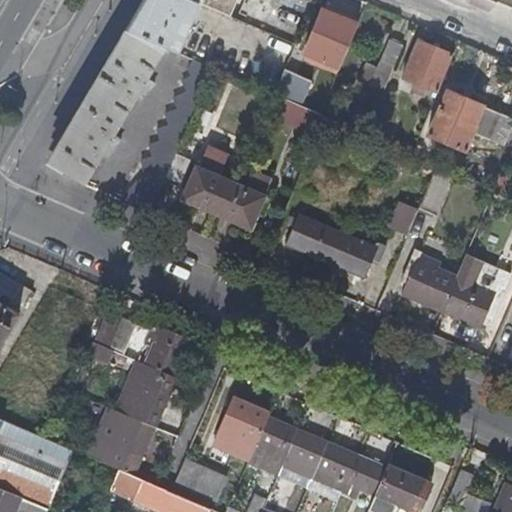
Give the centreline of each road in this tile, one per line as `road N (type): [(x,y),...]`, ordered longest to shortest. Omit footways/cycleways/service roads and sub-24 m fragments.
road 1 (residential): [(511,420),(0,201)]
road 2 (residential): [(0,66),(53,59),(94,0)]
